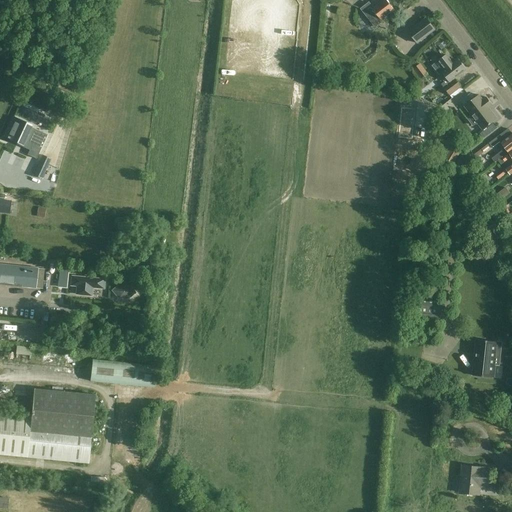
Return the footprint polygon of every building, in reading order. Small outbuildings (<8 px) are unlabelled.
[(381,20),(394,9),(386,0),(384,0),(374,9),(369,3),(363,7),(376,23),(381,20)] [(418,43),(435,30),(426,18),(409,31),(418,43)] [(442,54),(453,50),(450,42),(439,45),(442,54)] [(447,55),(432,66),(440,76),(443,73),(448,79),(442,84),(444,87),(450,82),(455,78),(465,69),(459,61),(454,64),(447,55)] [(416,67),(415,72),(417,74),(424,69),(420,64),(416,67)] [(425,88),(435,84),(431,73),(421,77),(425,88)] [(444,87),(450,96),(462,87),(455,79),(450,82),(444,87)] [(464,106),(471,115),(467,118),(473,127),(478,123),(483,130),(497,119),(489,108),(493,105),(487,97),(483,100),(479,95),(464,106)] [(401,107),(398,137),(412,139),(415,109),(401,107)] [(30,150),(39,132),(30,128),(31,126),(13,117),(4,137),(22,145),(21,146),(30,150)] [(499,160),(511,150),(511,134),(502,143),(506,149),(503,151),(502,151),(492,158),(495,163),(499,160)] [(492,148),(503,139),(500,135),(489,143),(492,148)] [(445,158),(453,164),(462,150),(453,145),(445,158)] [(511,150),(499,160),(501,164),(510,158),(509,157),(511,156),(511,164),(506,169),(510,175),(511,173),(511,150)] [(40,161),(33,175),(41,179),(48,164),(40,161)] [(495,178),(506,173),(504,169),(493,174),(495,178)] [(500,201),(510,193),(506,187),(496,195),(500,201)] [(0,201),(0,211),(8,212),(9,202),(0,201)] [(0,284),(36,288),(38,268),(0,264),(0,284)] [(69,275),(68,291),(93,294),(94,278),(69,275)] [(124,279),(112,290),(116,299),(128,300),(136,292),(124,279)] [(152,281),(143,289),(147,294),(156,286),(152,281)] [(419,297),(417,313),(415,313),(415,320),(436,322),(437,315),(439,299),(419,297)] [(473,375),(494,378),(496,352),(501,353),(502,342),(478,340),(477,357),(475,357),(473,375)] [(93,360),(91,381),(154,387),(156,366),(93,360)] [(95,395),(33,389),(28,389),(28,393),(33,393),(32,406),(28,406),(28,404),(22,404),(22,403),(0,400),(0,391),(1,386),(0,385),(0,454),(88,464),(95,395)] [(66,474),(76,473),(75,466),(66,467),(66,474)] [(490,468),(482,468),(463,466),(462,476),(464,476),(462,493),(479,494),(480,486),(488,487),(490,468)] [(8,499),(0,497),(0,507),(7,508),(8,499)]
